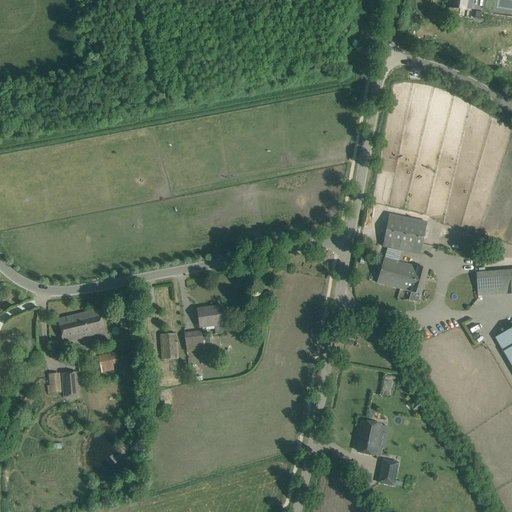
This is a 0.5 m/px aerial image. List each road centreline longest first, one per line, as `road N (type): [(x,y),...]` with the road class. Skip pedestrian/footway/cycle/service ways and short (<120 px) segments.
road 1 (unclassified): [(349,240),(62,291),(29,285),(0,265)]
road 2 (unclassified): [(295,511),(349,240)]
road 3 (unclassified): [(349,240),(382,55)]
road 4 (unknown): [(337,305),(416,312),(511,306)]
road 5 (unclassified): [(511,106),(440,69),(382,55)]
